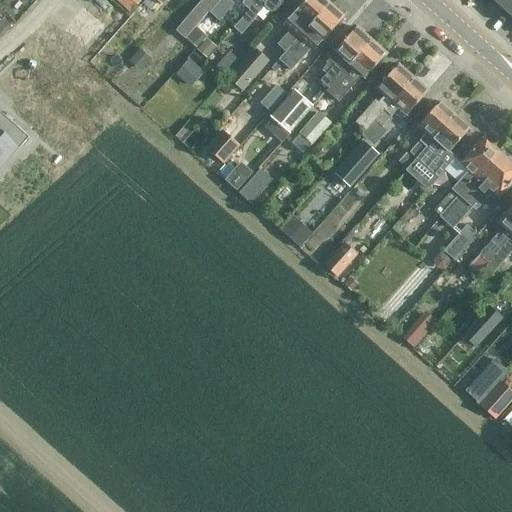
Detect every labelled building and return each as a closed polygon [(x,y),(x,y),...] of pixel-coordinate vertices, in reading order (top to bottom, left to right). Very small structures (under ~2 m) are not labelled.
[(185,39),(215,5),(219,0),(202,0),(176,30),(185,39)] [(219,0),(215,5),(223,12),(233,0),(219,0)] [(257,0),(249,9),(233,27),(241,34),(257,16),(256,15),(265,5),(271,11),(274,10),(275,11),(281,3),(283,0),(257,0)] [(244,0),(242,3),(249,9),(257,0),(244,0)] [(287,51),(291,47),(329,3),(326,0),(305,0),(293,14),(286,22),(294,29),(281,44),(287,51)] [(511,0),(491,0),(505,11),(511,2),(511,0)] [(344,16),(329,3),(291,47),(298,53),(315,33),(323,41),(344,16)] [(88,11),(73,30),(92,44),(106,25),(88,11)] [(200,36),(209,25),(203,20),(194,31),(200,36)] [(356,27),(335,51),(328,59),(334,65),(320,81),(328,88),(371,40),(356,27)] [(193,49),(202,39),(193,31),(184,41),(193,49)] [(371,40),(328,88),(326,91),(338,102),(361,76),(364,78),(386,54),(371,40)] [(206,56),(212,49),(204,42),(198,49),(206,56)] [(272,58),(257,45),(228,77),(243,90),(272,58)] [(143,67),(150,59),(139,49),(132,57),(143,67)] [(184,84),(197,69),(188,61),(175,75),(184,84)] [(374,120),(375,121),(413,78),(398,64),(377,88),(385,96),(368,115),(365,112),(351,128),(360,136),(374,120)] [(428,91),(413,78),(375,121),(382,127),(399,108),(407,115),(428,91)] [(289,132),(312,106),(294,90),(271,117),(289,132)] [(427,133),(410,152),(405,157),(412,163),(416,158),(455,115),(440,101),(419,126),(427,133)] [(311,144),(329,123),(318,113),(299,134),(311,144)] [(12,157),(29,138),(3,115),(0,117),(0,165),(10,154),(12,157)] [(455,115),(416,158),(438,177),(455,157),(449,152),(470,128),(455,115)] [(390,145),(409,125),(401,118),(383,139),(390,145)] [(207,146),(227,160),(240,142),(220,128),(207,146)] [(362,138),(334,171),(352,185),(380,152),(362,138)] [(438,205),(449,214),(501,156),(482,138),(460,163),(468,170),(451,189),(452,190),(438,205)] [(511,182),(511,165),(501,156),(449,214),(444,220),(453,228),(475,203),(478,207),(492,191),(499,197),(511,182)] [(410,164),(403,157),(392,170),(400,176),(410,164)] [(225,178),(237,189),(253,170),(240,159),(225,178)] [(251,201),(272,177),(259,166),(238,190),(251,201)] [(367,194),(360,201),(369,209),(375,202),(367,194)] [(511,205),(510,208),(494,227),(502,234),(480,258),(487,265),(501,249),(511,236),(511,205)] [(454,260),(477,234),(466,225),(443,250),(454,260)] [(511,236),(501,249),(507,255),(511,250),(511,236)] [(356,255),(344,244),(326,265),(338,276),(356,255)] [(474,345),(503,316),(491,304),(462,333),(474,345)] [(402,336),(414,346),(436,320),(424,310),(402,336)] [(511,398),(511,388),(502,380),(510,370),(486,350),(456,385),(495,418),(511,398)]
